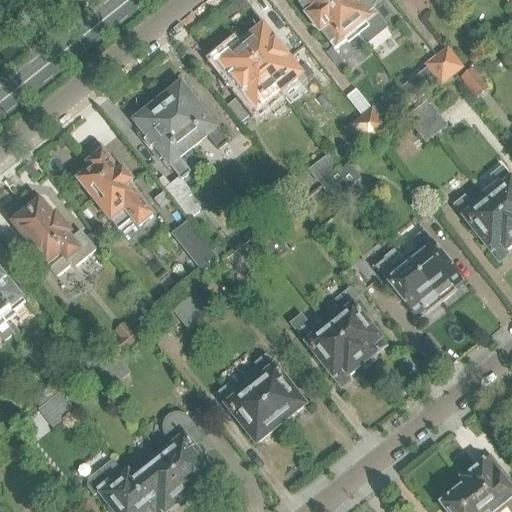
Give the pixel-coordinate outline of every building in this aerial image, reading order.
[(306,0),(309,3),(301,10),(336,54),(358,36),(329,0),(306,0)] [(329,0),(358,36),(369,50),(391,32),(365,0),(329,0)] [(265,31),(243,49),(281,97),(300,82),(303,86),(308,82),(304,77),(302,78),(265,31)] [(243,49),(221,67),(258,113),(256,114),(261,120),(265,116),(262,112),(281,97),(243,49)] [(448,51),(438,59),(454,78),(464,70),(449,50),(448,51)] [(438,59),(427,67),(442,87),(454,78),(438,59)] [(472,71),(461,80),(478,100),(490,90),(482,81),(492,74),(481,61),(470,69),(472,71)] [(181,92),(160,108),(191,148),(193,147),(205,137),(218,154),(228,146),(208,121),(206,123),(181,92)] [(252,120),(238,103),(230,110),(244,127),(252,120)] [(432,106),(410,123),(418,135),(441,117),(432,106)] [(160,108),(138,125),(163,157),(162,159),(179,181),(165,192),(177,208),(189,222),(200,213),(189,199),(193,196),(182,182),(191,175),(178,159),(191,148),(160,108)] [(373,111),(363,119),(378,139),(389,131),(373,111)] [(441,117),(418,135),(427,147),(440,136),(445,142),(456,133),(450,125),(448,127),(441,117)] [(362,119),(352,128),(368,147),(378,139),(363,119),(362,119)] [(107,154),(76,178),(119,233),(133,222),(139,229),(153,218),(147,211),(150,208),(143,199),(139,201),(130,189),(133,186),(107,154)] [(329,157),(309,173),(319,186),(339,170),(329,157)] [(351,166),(330,183),(332,186),(330,187),(338,197),(361,179),(351,166)] [(499,186),(486,196),(511,229),(511,180),(503,170),(493,178),(499,186)] [(361,179),(338,197),(348,209),(370,191),(361,179)] [(284,194),(273,202),(282,213),(292,204),(284,194)] [(466,200),(455,208),(492,254),(491,255),(500,267),(511,258),(508,252),(511,248),(511,229),(486,196),(472,207),(466,200)] [(15,226),(14,227),(31,249),(48,270),(49,269),(51,273),(65,262),(68,266),(69,265),(74,272),(78,269),(96,254),(82,237),(73,245),(42,205),(31,213),(28,215),(26,214),(20,214),(16,217),(15,222),(15,226)] [(189,228),(175,239),(203,275),(218,264),(189,228)] [(270,229),(252,244),(254,248),(252,250),(259,259),(282,241),(274,231),(273,233),(270,229)] [(422,250),(408,261),(442,304),(456,294),(452,289),(462,282),(425,234),(415,242),(422,250)] [(282,241),(259,259),(269,272),(292,254),(282,241)] [(399,250),(375,268),(414,319),(425,311),(428,316),(442,304),(408,261),(399,250)] [(0,317),(5,323),(27,306),(0,272),(0,317)] [(341,312),(328,323),(363,367),(365,365),(368,368),(368,369),(377,361),(375,358),(377,356),(378,357),(383,354),(389,349),(383,341),(382,343),(353,306),(355,305),(360,300),(352,290),(344,296),(345,296),(335,304),(341,312)] [(184,297),(171,307),(172,307),(174,311),(173,313),(180,322),(202,304),(195,294),(193,296),(190,292),(184,297)] [(202,304),(180,322),(190,335),(212,317),(202,304)] [(0,317),(0,337),(6,345),(16,337),(5,323),(0,317)] [(302,317),(291,326),(304,342),(304,341),(307,344),(334,379),(333,381),(342,393),(354,383),(350,377),(363,367),(328,323),(315,333),(308,325),(302,317)] [(118,337),(103,350),(111,361),(151,329),(142,318),(130,328),(124,332),(121,328),(115,333),(118,337)] [(77,353),(64,363),(79,382),(92,371),(77,353)] [(248,383),(247,384),(281,426),(282,425),(287,427),(294,421),(294,416),(304,407),(265,357),(255,365),(261,373),(248,383)] [(99,365),(92,371),(103,386),(108,393),(131,376),(122,363),(120,364),(117,361),(106,370),(106,371),(105,372),(99,365)] [(92,371),(79,382),(90,396),(103,386),(92,371)] [(49,382),(32,396),(42,409),(59,396),(49,382)] [(229,386),(218,395),(257,445),(281,426),(247,384),(235,394),(229,386)] [(42,409),(39,412),(53,431),(75,413),(60,395),(59,396),(42,409)] [(0,410),(0,433),(4,438),(15,429),(0,410)] [(172,442),(158,453),(194,498),(196,496),(201,497),(208,491),(208,486),(218,478),(192,445),(202,438),(192,425),(190,423),(189,422),(187,420),(185,420),(182,419),(180,419),(178,419),(176,420),(174,421),(172,422),(170,424),(169,426),(168,428),(168,430),(167,432),(167,434),(168,437),(169,439),(170,440),(172,442)] [(157,454),(126,478),(152,511),(168,511),(176,506),(179,507),(191,497),(192,497),(193,498),(194,498),(158,453),(157,454)] [(491,459),(464,481),(488,511),(511,511),(511,492),(496,473),(500,470),(491,459)] [(89,483),(88,491),(94,499),(100,495),(112,511),(152,511),(126,478),(114,463),(89,483)] [(466,487),(442,506),(446,511),(488,511),(464,481),(462,482),(466,487)]
